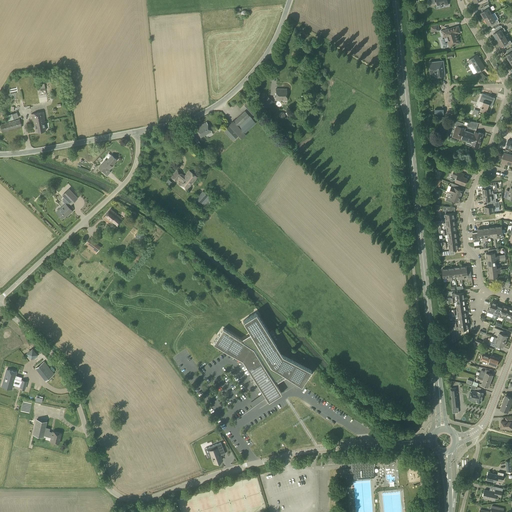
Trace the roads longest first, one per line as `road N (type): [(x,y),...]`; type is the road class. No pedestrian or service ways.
road 1 (primary): [(442,430),(395,0)]
road 2 (unclassified): [(266,460),(140,501),(119,497),(100,475),(66,371),(0,304)]
road 3 (unclassified): [(0,298),(128,178),(140,131)]
road 4 (tertiary): [(140,131),(191,118),(237,89),(275,41),(289,0)]
road 5 (residential): [(488,168),(509,94),(459,0)]
road 6 (unclassified): [(266,460),(432,441)]
road 7 (residential): [(511,300),(480,286),(465,243),(466,202),(488,168)]
road 8 (tertiary): [(0,154),(140,131)]
